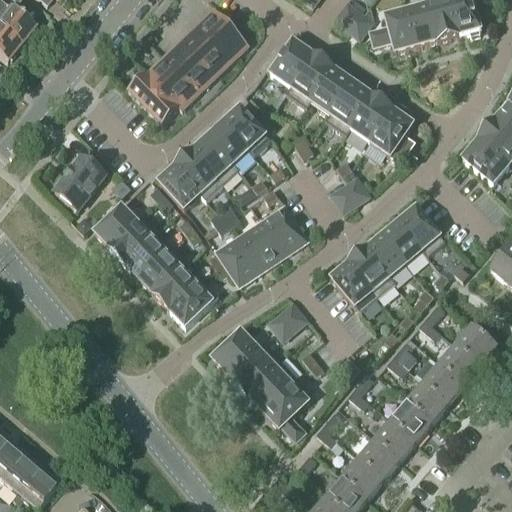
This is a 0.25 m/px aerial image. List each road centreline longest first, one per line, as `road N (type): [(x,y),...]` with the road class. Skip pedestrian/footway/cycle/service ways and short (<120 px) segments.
road 1 (residential): [(449,136),(343,243),(220,323),(125,406)]
road 2 (residential): [(65,79),(151,161),(241,85),(283,20)]
road 3 (residential): [(449,136),(283,20)]
road 4 (residential): [(125,406),(0,252)]
road 5 (residential): [(210,511),(125,406)]
road 6 (residential): [(511,30),(484,93),(449,136)]
